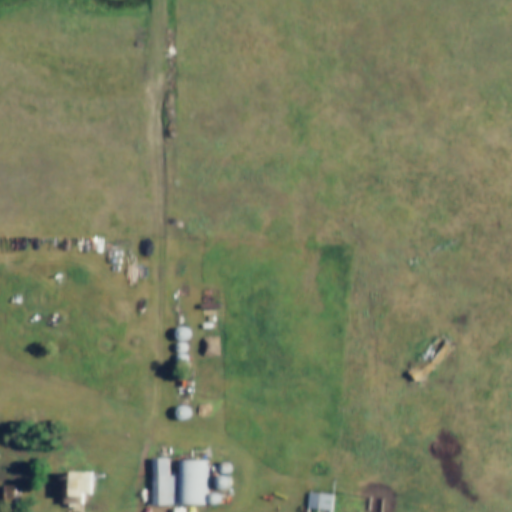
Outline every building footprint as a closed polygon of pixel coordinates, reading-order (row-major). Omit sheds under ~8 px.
[(373,257),(387,265),(392,256),(377,248),(373,257)] [(192,332),(182,326),(177,334),(186,340),(192,332)] [(114,348),(112,334),(103,335),(106,350),(114,348)] [(406,368),(416,380),(454,350),(444,337),(406,368)] [(170,457),(154,457),(154,504),(207,504),(207,459),(179,459),(179,475),(170,475),(170,457)] [(86,468),(65,468),(65,495),(86,495),(86,468)] [(17,501),(17,484),(7,484),(7,501),(17,501)] [(307,511),(331,511),(333,493),(309,491),(307,511)]
